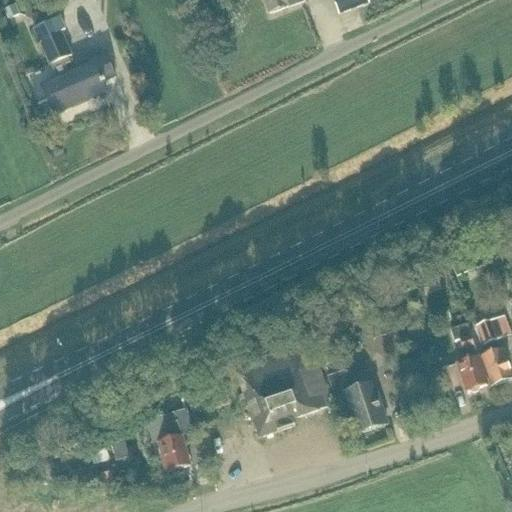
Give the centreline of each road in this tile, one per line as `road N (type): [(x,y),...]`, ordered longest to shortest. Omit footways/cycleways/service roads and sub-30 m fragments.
road 1 (primary): [(15,400),(511,154)]
road 2 (unclassified): [(0,225),(448,0)]
road 3 (unclassified): [(195,511),(511,415)]
